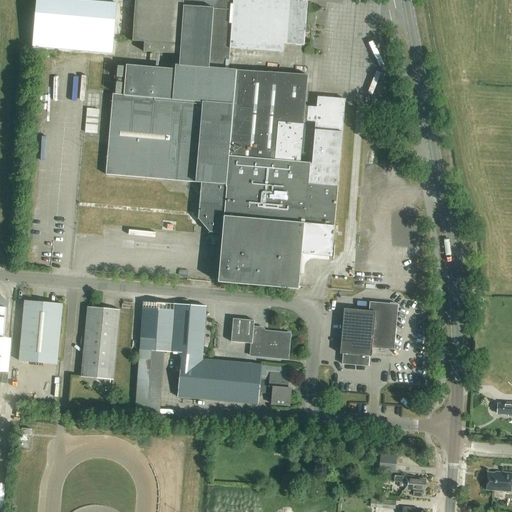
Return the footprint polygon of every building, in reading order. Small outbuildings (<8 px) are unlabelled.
[(134,0),(132,42),(144,43),(143,52),(172,54),(172,64),(171,69),(115,65),(105,175),(201,183),(198,220),(209,233),(222,234),(218,283),(298,290),(301,254),(331,257),(345,99),(317,97),(317,108),(305,107),(308,76),(228,70),(228,68),(230,49),(283,53),(284,45),(304,47),(307,1),(288,0),(134,0)] [(86,30),(94,30),(94,16),(86,16),(86,30)] [(83,46),(99,47),(102,19),(96,18),(95,33),(85,32),(83,46)] [(339,18),(330,18),(331,45),(340,45),(339,18)] [(97,134),(99,110),(86,109),(84,133),(97,134)] [(57,365),(62,305),(24,301),(19,361),(57,365)] [(343,355),(342,365),(368,367),(369,357),(371,357),(372,346),(392,348),(394,318),(397,317),(398,305),(370,302),(369,312),(344,309),(340,354),(343,355)] [(175,305),(170,353),(183,354),(179,398),(258,406),(259,394),(261,365),(202,360),(206,307),(175,305)] [(119,310),(88,308),(81,377),(113,380),(119,310)] [(233,319),(231,342),(251,344),(250,356),(288,359),(290,334),(253,331),(254,321),(233,319)] [(289,368),(263,365),(260,394),(267,395),(268,374),(270,374),(288,376),(289,368)] [(288,376),(270,374),(269,387),(273,387),(271,404),(289,406),(290,393),(291,389),(287,389),(288,376)] [(511,416),(511,403),(506,403),(506,405),(498,404),(498,405),(496,405),(495,413),(497,413),(497,414),(508,415),(508,417),(511,416)] [(285,459),(285,449),(273,448),(273,458),(285,459)] [(385,473),(395,473),(396,457),(381,456),(380,464),(386,464),(385,473)] [(511,487),(511,473),(500,473),(500,474),(487,473),(486,490),(510,492),(511,487)] [(422,493),(424,493),(425,480),(414,479),(414,477),(404,476),(404,477),(394,476),(393,482),(403,483),(403,491),(413,492),(413,497),(422,497),(422,493)] [(371,499),(370,508),(395,510),(396,501),(371,499)]
